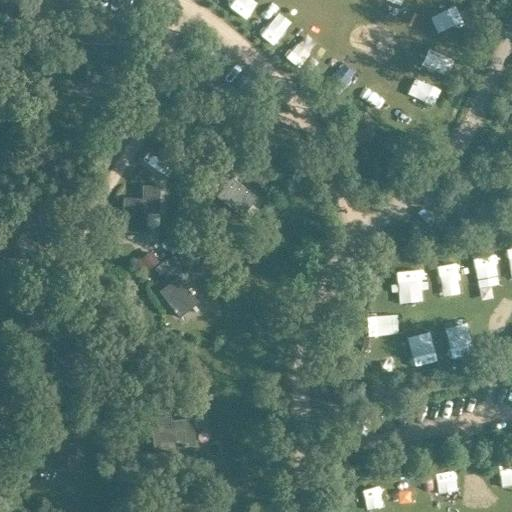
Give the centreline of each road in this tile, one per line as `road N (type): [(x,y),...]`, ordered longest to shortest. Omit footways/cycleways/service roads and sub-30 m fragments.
road 1 (track): [(290,105),(220,93),(175,96),(122,139),(0,390)]
road 2 (track): [(295,434),(511,389)]
